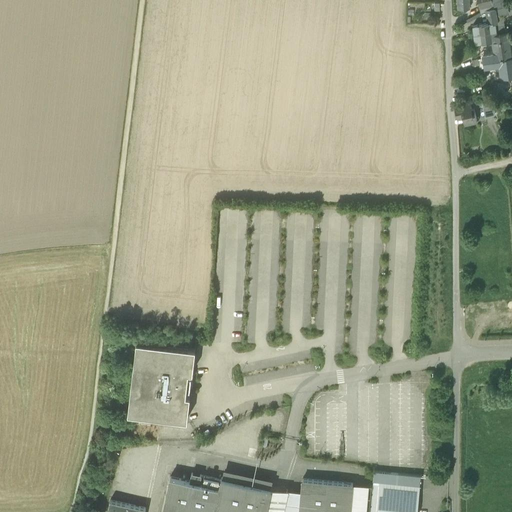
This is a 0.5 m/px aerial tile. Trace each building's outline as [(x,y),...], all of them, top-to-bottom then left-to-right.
[(469,8),(468,0),(457,0),(458,9),(469,8)] [(502,6),(500,1),(496,2),(492,3),(479,6),(480,12),(486,12),(486,10),(495,8),(502,6)] [(508,6),(495,8),(496,17),(509,15),(508,6)] [(473,25),(474,34),(496,31),(494,23),(497,23),(496,17),(495,8),(486,10),(486,12),(488,23),(473,25)] [(496,34),(496,31),(474,34),(475,43),(492,40),(497,40),(496,34)] [(509,42),(507,33),(496,34),(497,40),(492,40),(494,54),(498,53),(499,59),(511,57),(509,42)] [(511,56),(511,57),(499,59),(498,53),(494,54),(484,55),(486,67),(500,65),(501,75),(511,74),(511,56)] [(483,106),(485,117),(495,114),(492,98),(481,101),(483,106)] [(466,119),(467,125),(477,122),(475,113),(473,114),(471,109),(470,103),(454,107),(457,118),(462,117),(463,120),(466,119)] [(184,419),(187,419),(190,395),(186,394),(186,390),(190,390),(191,376),(188,376),(188,371),(193,372),(195,347),(192,347),(136,340),(128,412),(160,416),(184,419)] [(184,419),(160,416),(159,422),(184,425),(184,419)] [(224,469),(222,478),(271,488),(273,479),(224,469)] [(379,481),(420,485),(420,475),(374,471),(373,480),(379,481)] [(162,511),(266,511),(271,488),(222,478),(221,477),(221,479),(191,473),(190,481),(170,477),(162,511)] [(350,511),(353,483),(302,479),(301,491),(299,511),(350,511)] [(417,511),(420,485),(379,481),(376,511),(417,511)] [(353,483),(350,511),(369,511),(371,485),(353,483)] [(266,511),(299,511),(301,491),(271,488),(266,511)] [(110,500),(107,511),(144,511),(146,508),(110,500)]
